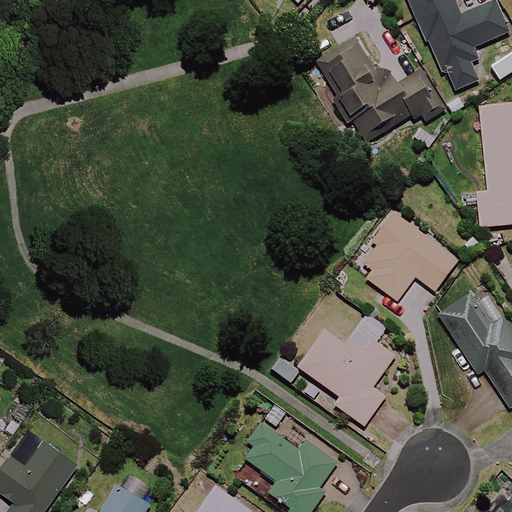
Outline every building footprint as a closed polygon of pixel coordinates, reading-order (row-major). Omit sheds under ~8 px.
[(464,17),(456,0),(408,0),(428,44),(430,43),(443,74),(447,72),(456,93),(487,80),(474,49),(510,34),(496,3),(464,17)] [(318,64),(366,145),(412,118),(416,125),(443,109),(420,70),(397,84),(389,71),(379,77),(357,41),(318,64)] [(511,105),(481,109),(488,193),(477,194),(481,229),(511,226),(511,105)] [(460,263),(397,214),(374,244),(379,248),(365,267),(372,272),(366,280),(397,303),(416,279),(436,294),(460,263)] [(497,324),(476,293),(439,318),(479,376),(485,373),(510,410),(511,408),(511,330),(504,319),(497,324)] [(373,389),(396,357),(356,330),(344,346),(325,332),(299,370),(341,399),(335,407),(365,428),(386,398),(373,389)] [(283,441),(260,427),(240,459),(277,481),(267,497),(289,510),(288,511),(310,511),(340,462),(289,431),(283,441)] [(46,511),(77,464),(43,443),(27,469),(11,459),(0,477),(0,493),(15,503),(8,511),(46,511)] [(149,511),(152,508),(116,485),(99,511),(149,511)] [(247,511),(217,489),(199,511),(247,511)]
